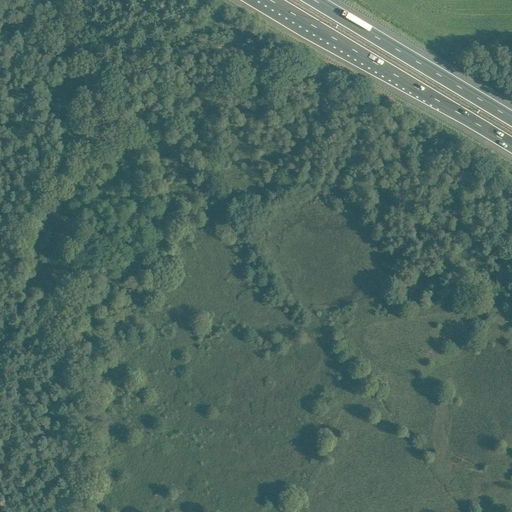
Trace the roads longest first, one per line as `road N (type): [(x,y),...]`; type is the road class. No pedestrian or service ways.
road 1 (motorway): [(270,0),(511,144)]
road 2 (motorway): [(511,119),(312,0)]
